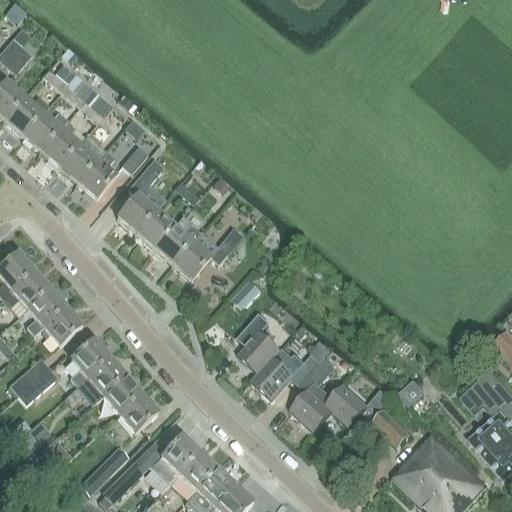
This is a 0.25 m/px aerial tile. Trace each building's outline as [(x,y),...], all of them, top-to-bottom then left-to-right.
[(0,17),(12,28),(22,16),(10,6),(0,17)] [(21,52),(22,52),(31,42),(21,34),(0,58),(0,67),(5,71),(21,52)] [(31,60),(22,52),(21,52),(5,71),(14,79),(31,60)] [(66,53),(59,61),(68,69),(75,61),(66,53)] [(62,71),(55,80),(64,88),(66,90),(74,81),(62,71)] [(60,97),(66,90),(64,88),(55,80),(48,75),(42,81),(60,97)] [(94,95),(93,94),(76,79),(74,81),(66,90),(60,97),(79,113),(94,95)] [(21,92),(17,96),(5,87),(0,92),(0,123),(3,126),(28,97),(21,92)] [(103,121),(103,122),(108,117),(113,111),(94,95),(79,113),(97,128),(103,121)] [(42,118),(25,103),(29,98),(28,97),(3,126),(22,142),(42,118)] [(123,101),(118,107),(128,116),(133,110),(123,101)] [(58,118),(51,126),(42,118),(22,142),(40,158),(67,126),(58,118)] [(58,136),(40,158),(58,173),(77,152),(79,149),(69,141),(75,134),(67,127),(68,126),(67,126),(58,136)] [(77,152),(58,173),(77,189),(104,156),(87,141),(86,141),(85,143),(79,149),(77,152)] [(137,152),(121,171),(131,180),(147,161),(137,152)] [(153,199),(178,171),(157,152),(132,180),(153,199)] [(115,181),(106,173),(114,164),(104,156),(77,189),(95,205),(115,181)] [(228,192),(218,184),(213,190),(223,198),(228,192)] [(189,195),(189,194),(180,187),(173,193),(192,209),(198,203),(189,195)] [(135,239),(155,215),(137,199),(117,223),(135,239)] [(153,255),(174,231),(155,215),(135,239),(153,255)] [(174,231),(153,255),(172,271),(200,238),(191,230),(182,222),(174,231)] [(227,260),(243,241),(234,233),(217,252),(227,260)] [(200,238),(172,271),(190,287),(210,264),(217,271),(227,260),(217,252),(216,252),(210,247),(200,238)] [(0,301),(1,303),(33,276),(17,257),(0,271),(0,284),(3,288),(0,290),(0,301)] [(26,314),(49,294),(33,276),(1,303),(9,312),(18,305),(26,314)] [(232,304),(243,314),(259,296),(248,286),(232,304)] [(33,341),(65,313),(49,294),(26,314),(35,325),(26,332),(33,341)] [(58,351),(81,331),(65,313),(33,341),(34,341),(43,334),(58,351)] [(258,381),(274,364),(281,356),(261,338),(270,327),(261,320),(240,343),(247,350),(237,361),(257,379),(258,381)] [(511,344),(511,343),(506,336),(493,349),(511,369),(511,344)] [(0,355),(7,364),(14,357),(0,341),(0,355)] [(77,392),(110,363),(94,345),(71,365),(79,374),(69,383),(77,392)] [(257,379),(250,387),(272,406),(291,385),(298,391),(319,367),(311,360),(293,380),(281,370),(274,364),(258,381),(257,379)] [(103,402),(126,381),(110,363),(77,392),(78,392),(76,394),(92,411),(102,402),(103,402)] [(325,410),(332,403),(319,391),(335,373),(323,363),(319,367),(298,391),(305,398),(290,415),(314,437),(331,418),(332,417),(325,410)] [(17,401),(49,373),(40,364),(9,391),(17,401)] [(26,411),(57,383),(49,373),(17,401),(26,411)] [(466,446),(503,487),(511,479),(511,429),(511,428),(511,427),(511,401),(489,376),(458,404),(474,422),(483,414),(492,424),(466,446)] [(118,420),(142,400),(126,381),(103,402),(118,420)] [(413,388),(398,401),(407,411),(422,398),(413,388)] [(377,401),(373,406),(367,411),(344,390),(332,403),(325,410),(332,417),(331,418),(348,433),(366,413),(374,421),(386,408),(377,401)] [(134,438),(158,418),(142,400),(118,420),(134,438)] [(394,450),(407,437),(383,415),(371,428),(394,450)] [(29,459),(43,447),(37,441),(46,434),(40,426),(26,438),(27,439),(18,447),(29,459)] [(176,479),(198,456),(180,439),(164,457),(149,472),(169,491),(178,481),(176,479)] [(419,511),(466,511),(486,491),(430,440),(401,471),(403,473),(391,486),(419,511)] [(72,462),(55,444),(39,459),(56,477),(72,462)] [(88,501),(108,480),(109,480),(128,462),(118,452),(100,471),(79,493),(88,501)] [(194,496),(216,473),(198,456),(176,479),(178,481),(194,496)] [(112,510),(144,478),(133,467),(101,500),(103,501),(98,507),(103,511),(107,511),(110,509),(112,510)] [(213,511),(234,490),(216,473),(194,496),(210,511),(213,511)] [(247,511),(252,507),(234,490),(213,511),(247,511)]
